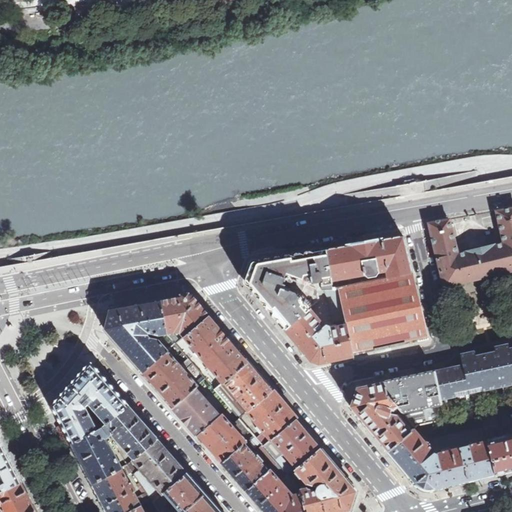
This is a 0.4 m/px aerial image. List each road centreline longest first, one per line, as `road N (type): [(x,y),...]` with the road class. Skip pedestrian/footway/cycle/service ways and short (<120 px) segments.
road 1 (tertiary): [(511,160),(0,253)]
road 2 (residential): [(243,511),(87,334)]
road 3 (secondary): [(199,254),(413,210)]
road 4 (secondary): [(199,254),(168,251),(0,283)]
road 5 (residential): [(305,392),(199,254)]
road 6 (residential): [(411,511),(305,392)]
road 7 (unclassified): [(445,353),(413,210)]
road 8 (residential): [(305,392),(445,353)]
